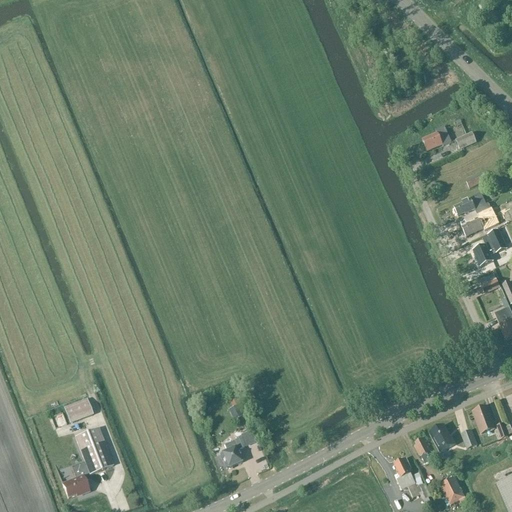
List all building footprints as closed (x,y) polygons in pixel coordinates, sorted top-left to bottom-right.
[(451,144),(444,128),(435,132),(437,135),(422,142),(427,153),(442,146),(443,148),(451,144)] [(477,144),(472,134),(455,142),(460,151),(477,144)] [(487,182),(484,174),(466,183),(469,191),(487,182)] [(474,212),(477,216),(490,210),(488,205),(486,206),(481,195),(470,199),(471,201),(460,206),(461,206),(454,209),(458,218),(465,215),(465,216),(474,212)] [(490,210),(477,216),(479,221),(462,230),(466,239),(484,230),(482,226),(493,220),(491,216),(493,215),(490,210)] [(490,256),(495,253),(496,255),(507,250),(499,232),(482,240),(485,247),(473,252),(474,254),(473,255),(474,258),(475,258),(480,269),(493,263),(490,256)] [(496,281),(481,287),(486,298),(501,291),(496,281)] [(511,305),(511,288),(510,283),(502,287),(511,306),(511,305)] [(506,304),(501,306),(504,313),(509,310),(506,304)] [(511,315),(510,311),(495,318),(500,328),(499,328),(506,342),(511,339),(511,315)] [(64,410),(70,425),(93,416),(87,401),(64,410)] [(481,435),(495,430),(488,411),(484,413),(483,410),(473,413),(481,435)] [(504,428),(503,425),(496,428),(501,441),(509,439),(508,437),(504,428)] [(454,446),(444,427),(430,435),(440,454),(454,446)] [(75,439),(85,464),(89,476),(90,477),(113,468),(98,430),(75,439)] [(478,447),(472,431),(461,436),(466,451),(478,447)] [(227,470),(242,463),(237,452),(245,448),(241,439),(224,446),(227,453),(221,456),(227,470)] [(430,454),(423,440),(415,443),(417,446),(414,447),(420,459),(421,458),(425,466),(431,463),(427,455),(430,454)] [(411,471),(407,460),(394,466),(400,480),(397,482),(401,492),(415,486),(426,507),(431,505),(429,499),(431,498),(425,485),(424,486),(419,475),(412,478),(409,471),(411,471)] [(83,478),(89,476),(85,464),(79,466),(80,471),(73,474),(76,480),(62,486),(68,500),(82,495),(82,497),(89,494),(83,478)] [(508,511),(511,511),(511,478),(496,485),(508,511)] [(465,501),(454,479),(440,486),(450,508),(465,501)]
